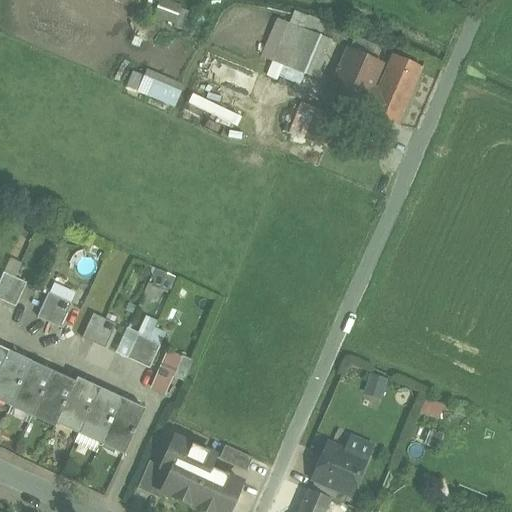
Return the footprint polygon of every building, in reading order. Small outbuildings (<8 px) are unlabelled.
[(158,0),(152,0),(147,18),(182,29),(188,10),(158,0)] [(332,40),(291,24),(275,62),(315,78),(332,40)] [(382,65),(349,51),(330,95),(398,125),(424,68),(393,55),(378,91),(372,88),(382,65)] [(140,70),(138,76),(126,72),(120,89),(170,106),(177,82),(140,70)] [(315,109),(305,105),(292,135),(337,152),(348,125),(337,121),(338,118),(316,109),(315,109)] [(5,273),(0,284),(0,298),(5,301),(16,278),(5,273)] [(27,283),(16,278),(5,301),(16,306),(27,283)] [(61,298),(50,293),(39,317),(50,322),(61,298)] [(72,303),(61,298),(50,322),(61,327),(72,303)] [(106,318),(94,313),(83,336),(95,342),(106,318)] [(117,324),(106,318),(95,342),(106,347),(117,324)] [(150,338),(140,334),(129,357),(140,362),(150,338)] [(162,344),(150,338),(140,362),(151,367),(162,344)] [(0,372),(10,351),(0,346),(0,372)] [(32,361),(10,351),(0,372),(0,401),(11,407),(32,361)] [(194,360),(183,356),(174,377),(185,382),(194,360)] [(32,361),(11,407),(34,417),(55,372),(32,361)] [(77,382),(55,372),(34,417),(56,427),(77,382)] [(364,375),(360,399),(378,402),(382,378),(364,375)] [(77,382),(56,427),(57,427),(59,423),(80,433),(100,388),(78,378),(77,382)] [(123,399),(100,388),(80,433),(102,444),(123,399)] [(146,409),(123,399),(102,444),(125,455),(146,409)] [(421,402),(419,414),(435,417),(438,405),(421,402)] [(215,456),(176,438),(163,467),(162,468),(172,472),(163,491),(165,492),(164,494),(190,506),(191,504),(198,507),(197,509),(204,511),(216,511),(217,510),(221,511),(228,511),(242,483),(209,468),(215,456)] [(328,445),(314,478),(316,479),(349,494),(352,495),(366,461),(328,445)] [(253,458),(226,446),(220,459),(247,472),(253,458)] [(163,467),(150,461),(138,489),(161,499),(164,494),(165,492),(163,491),(172,472),(162,468),(163,467)] [(349,494),(316,479),(311,491),(331,499),(345,505),(349,494)] [(311,491),(310,490),(300,511),(325,511),(331,499),(311,491)]
